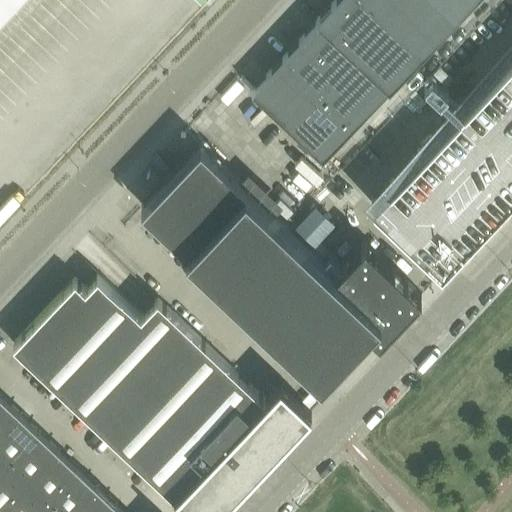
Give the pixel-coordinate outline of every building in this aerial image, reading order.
[(0,0),(0,16),(15,0),(0,0)] [(323,155),(469,0),(332,0),(316,18),(317,18),(251,88),(323,155)] [(511,56),(373,204),(442,269),(447,263),(445,261),(498,204),(501,207),(504,204),(501,201),(509,192),(511,195),(511,194),(511,189),(511,56)] [(337,269),(202,139),(141,202),(320,373),(367,325),(379,336),(421,292),(365,239),(337,269)] [(214,511),(312,409),(281,380),(265,397),(157,296),(141,313),(98,272),(85,286),(75,276),(13,342),(192,511),(214,511)] [(128,511),(97,482),(0,390),(0,511),(128,511)]
